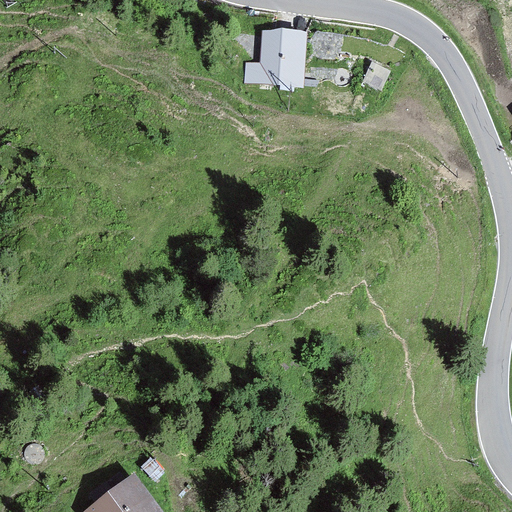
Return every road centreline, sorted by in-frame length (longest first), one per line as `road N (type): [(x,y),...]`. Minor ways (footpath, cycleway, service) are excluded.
road 1 (tertiary): [(511,235),(494,162),(443,51),(395,16),(305,0)]
road 2 (tertiary): [(511,470),(493,398),(511,253)]
